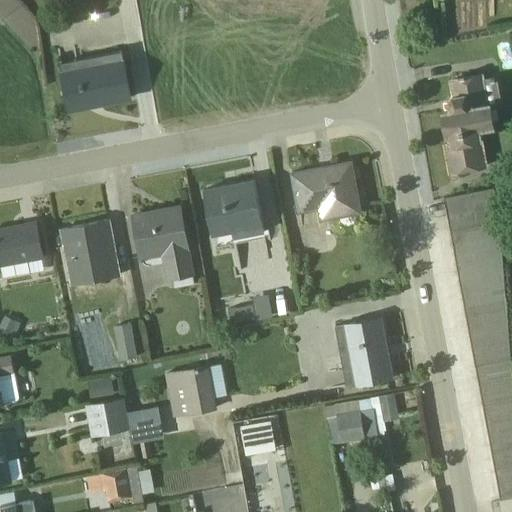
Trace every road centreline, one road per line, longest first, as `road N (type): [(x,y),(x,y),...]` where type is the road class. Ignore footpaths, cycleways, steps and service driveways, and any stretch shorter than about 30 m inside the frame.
road 1 (residential): [(466,511),(386,104)]
road 2 (residential): [(0,176),(386,104)]
